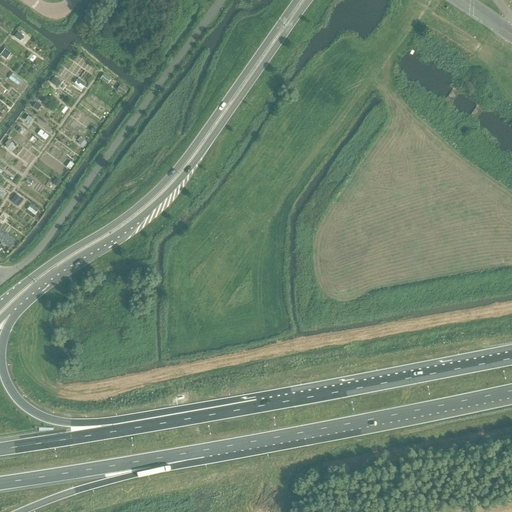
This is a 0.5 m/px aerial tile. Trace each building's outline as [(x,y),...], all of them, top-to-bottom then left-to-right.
[(17,32),(13,37),(18,41),(23,36),(17,32)] [(4,49),(0,55),(5,59),(9,53),(4,49)] [(54,77),(50,83),(57,88),(61,82),(54,77)] [(124,96),(127,91),(120,85),(117,90),(124,96)] [(38,111),(41,106),(36,102),(32,108),(38,111)] [(41,130),(37,135),(45,141),(48,136),(41,130)] [(79,142),(78,144),(83,148),(87,143),(79,138),(77,141),(79,142)] [(5,147),(9,150),(14,145),(8,140),(5,144),(6,145),(5,147)] [(70,162),(66,167),(70,170),(74,165),(70,162)] [(56,179),(52,185),(57,188),(61,182),(56,179)] [(16,195),(11,202),(16,206),(21,199),(16,195)]
